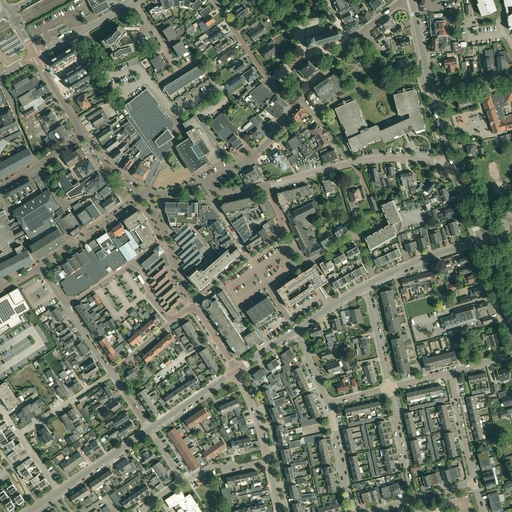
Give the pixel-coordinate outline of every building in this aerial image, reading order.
[(106,0),(87,0),(96,15),(110,7),(106,0)] [(163,6),(159,8),(161,11),(163,14),(166,12),(165,10),(171,8),(169,3),(167,0),(163,0),(161,1),(163,6)] [(169,3),(171,8),(171,9),(174,9),(173,6),(180,6),(179,1),(179,0),(172,0),(173,1),(169,3)] [(189,7),(188,9),(190,10),(192,8),(197,11),(200,7),(203,3),(202,3),(197,0),(194,4),(190,2),(189,7)] [(243,5),(234,12),(239,19),(248,13),(245,7),(255,1),(254,0),(246,0),(242,3),(243,5)] [(332,0),(336,7),(336,8),(336,7),(337,10),(337,11),(338,11),(339,13),(340,13),(341,16),(344,22),(349,33),(350,33),(353,32),(352,32),(359,29),(357,24),(359,23),(356,17),(352,19),(351,17),(351,16),(349,13),(349,12),(348,9),(349,8),(345,0),(332,0)] [(352,0),(347,0),(353,9),(358,17),(359,16),(365,24),(372,19),(363,7),(360,9),(357,6),(352,0)] [(368,0),(370,2),(369,3),(376,11),(385,4),(382,0),(368,0)] [(477,0),(478,0),(479,3),(477,4),(480,11),(482,10),(484,15),(482,16),(493,12),(492,10),(496,9),(492,0),(477,0)] [(158,6),(149,11),(153,16),(161,11),(159,8),(158,6)] [(197,11),(196,12),(198,14),(199,16),(201,15),(203,18),(212,12),(212,11),(211,12),(208,7),(204,10),(200,7),(197,11)] [(199,24),(199,25),(202,28),(207,24),(208,26),(214,21),(211,16),(207,19),(206,19),(204,20),(204,21),(199,24)] [(389,16),(378,24),(383,32),(390,27),(391,28),(396,25),(389,16)] [(443,18),(432,19),(433,22),(435,22),(435,27),(436,32),(436,36),(437,36),(438,36),(438,37),(439,42),(447,41),(447,36),(446,31),(451,31),(450,21),(449,18),(448,18),(448,17),(443,17),(443,18)] [(255,29),(249,33),(254,41),(267,31),(262,24),(258,27),(257,26),(259,24),(255,19),(249,23),(253,28),(254,28),(255,29)] [(167,28),(162,31),(165,36),(174,31),(172,28),(174,27),(171,22),(170,22),(170,23),(166,25),(167,28)] [(314,37),(305,39),(308,48),(317,46),(317,47),(318,47),(318,46),(323,44),(323,46),(324,45),(323,44),(328,43),(329,44),(330,44),(329,42),(332,41),(333,43),(334,42),(333,41),(336,40),(337,41),(338,41),(337,40),(340,39),(341,40),(341,39),(340,38),(342,35),(343,36),(343,35),(342,35),(341,32),(342,31),(342,30),(340,31),(338,30),(338,28),(337,28),(337,30),(334,30),(333,26),(333,25),(332,24),(332,25),(327,27),(326,26),(326,27),(327,28),(328,32),(326,33),(326,31),(325,32),(326,33),(321,35),(320,33),(319,33),(320,35),(315,36),(314,35),(313,35),(314,37)] [(400,25),(393,30),(396,35),(403,30),(400,25)] [(112,35),(102,41),(106,48),(111,46),(114,51),(111,55),(115,62),(125,56),(137,53),(134,43),(120,47),(120,46),(122,44),(120,41),(127,32),(120,26),(112,35)] [(188,29),(186,30),(188,34),(194,31),(195,30),(193,26),(188,29)] [(212,38),(210,40),(213,44),(219,40),(218,39),(218,38),(220,37),(224,34),(219,28),(210,35),(212,38)] [(174,31),(165,36),(169,42),(174,38),(176,41),(181,38),(178,33),(176,34),(174,31)] [(403,37),(396,38),(397,43),(398,43),(399,47),(410,45),(410,44),(410,43),(410,41),(409,41),(408,38),(403,38),(403,37)] [(432,39),(431,45),(432,45),(432,52),(442,52),(442,44),(447,44),(447,41),(439,42),(438,37),(432,38),(432,39)] [(177,44),(172,47),(175,52),(184,47),(181,42),(183,40),(181,38),(176,41),(177,44)] [(219,40),(213,44),(217,49),(220,47),(222,50),(231,45),(227,39),(221,43),(219,40)] [(266,48),(261,51),(266,58),(273,54),(273,53),(277,50),(272,44),(274,43),(271,39),(266,43),(268,46),(266,48)] [(73,47),(49,62),(50,63),(53,68),(53,69),(57,67),(59,65),(61,68),(75,59),(73,57),(76,55),(78,54),(77,53),(74,48),(73,47)] [(184,47),(175,52),(179,57),(184,54),(186,57),(191,53),(189,51),(188,48),(186,50),(184,47)] [(224,55),(219,58),(222,62),(224,61),(232,55),(233,57),(237,54),(234,49),(224,55)] [(486,59),(483,59),(484,70),(491,69),(490,62),(494,62),(492,50),(485,51),(486,59)] [(500,57),(497,57),(498,69),(505,68),(504,60),(510,60),(506,51),(499,52),(500,57)] [(153,55),(148,59),(149,62),(151,60),(155,65),(163,60),(160,55),(155,58),(153,55)] [(447,60),(444,60),(445,68),(447,68),(448,73),(454,72),(454,67),(457,66),(456,59),(455,59),(454,56),(447,57),(447,60)] [(301,68),(298,70),(308,81),(319,69),(311,59),(301,68)] [(156,68),(154,69),(156,72),(158,74),(163,71),(161,68),(166,65),(163,60),(155,65),(156,68)] [(233,63),(227,67),(231,72),(236,68),(238,72),(246,67),(246,66),(245,66),(244,64),(244,63),(243,63),(242,61),(235,65),(233,63)] [(476,61),(466,62),(466,66),(469,66),(470,72),(477,71),(476,61)] [(76,69),(65,75),(69,81),(67,82),(68,84),(70,83),(74,89),(76,88),(76,89),(83,85),(82,84),(92,78),(88,72),(87,72),(86,71),(87,70),(84,64),(78,67),(76,69)] [(201,65),(194,70),(199,78),(206,73),(201,65)] [(253,68),(243,75),(248,83),(258,76),(253,68)] [(194,70),(186,74),(191,82),(199,78),(194,70)] [(19,73),(7,82),(14,97),(19,93),(24,101),(23,103),(26,107),(28,106),(33,115),(42,109),(36,100),(34,101),(32,97),(34,96),(28,87),(27,88),(26,86),(28,85),(19,73)] [(186,74),(179,79),(184,87),(191,82),(186,74)] [(329,77),(314,88),(318,95),(319,95),(323,100),(327,98),(337,90),(343,86),(335,74),(329,78),(329,77)] [(239,76),(229,83),(233,88),(243,81),(239,76)] [(179,79),(172,83),(177,91),(184,87),(179,79)] [(100,80),(93,84),(96,88),(103,84),(100,80)] [(40,86),(36,88),(41,96),(42,95),(46,101),(53,97),(51,92),(50,93),(47,88),(48,87),(45,83),(40,86)] [(172,83),(164,88),(169,96),(177,91),(172,83)] [(250,89),(246,92),(266,108),(276,96),(262,83),(256,88),(255,86),(254,86),(250,89)] [(0,135),(8,141),(17,137),(19,136),(23,134),(15,118),(9,104),(7,101),(0,86),(0,135)] [(343,102),(334,106),(338,113),(337,113),(337,114),(337,115),(338,115),(339,115),(342,122),(341,122),(345,132),(346,132),(349,138),(348,139),(349,142),(347,143),(351,152),(358,149),(359,149),(360,149),(360,148),(367,145),(367,146),(377,141),(377,140),(381,138),(380,137),(382,136),(385,142),(389,140),(389,141),(399,136),(399,135),(403,134),(402,130),(410,128),(410,130),(415,129),(416,134),(425,131),(423,124),(424,124),(424,123),(424,122),(423,122),(421,115),(422,114),(419,104),(418,104),(417,97),(417,96),(417,95),(417,94),(416,94),(414,87),(405,89),(404,88),(403,88),(402,89),(403,90),(393,92),(395,100),(394,101),(395,101),(395,102),(396,102),(398,109),(397,109),(398,115),(399,115),(400,117),(378,126),(378,125),(376,125),(375,125),(368,128),(366,123),(367,123),(362,113),(361,113),(358,107),(358,106),(359,106),(359,105),(358,105),(358,104),(357,104),(354,97),(345,101),(344,100),(343,101),(343,102)] [(128,109),(122,113),(129,121),(131,124),(134,128),(136,131),(141,137),(143,140),(146,143),(147,145),(153,153),(160,162),(160,163),(161,163),(161,162),(160,160),(164,156),(165,155),(164,154),(168,150),(169,150),(168,149),(172,145),(172,144),(170,140),(174,138),(170,132),(171,132),(173,124),(154,100),(155,99),(147,89),(127,105),(125,106),(125,105),(126,106),(128,109)] [(490,96),(482,99),(486,113),(487,113),(493,133),(507,129),(507,130),(511,128),(511,116),(505,119),(502,107),(509,105),(508,102),(511,100),(511,90),(503,94),(502,94),(502,92),(492,95),(493,96),(490,96)] [(77,100),(80,105),(87,100),(86,97),(88,95),(87,93),(84,95),(83,94),(79,97),(80,98),(77,100)] [(276,96),(266,108),(277,119),(289,106),(277,95),(276,96)] [(467,97),(458,99),(459,107),(469,105),(468,102),(467,97)] [(87,100),(80,105),(82,109),(83,108),(83,109),(86,107),(86,108),(91,106),(90,105),(93,103),(92,101),(89,102),(87,100)] [(300,105),(296,110),(303,117),(308,112),(304,109),(300,105)] [(102,108),(87,118),(90,122),(92,121),(95,126),(97,129),(107,123),(109,121),(110,120),(102,108)] [(293,113),(291,118),(295,122),(301,128),(304,127),(299,121),(303,117),(296,110),(293,113)] [(51,111),(44,115),(49,124),(50,125),(56,122),(55,120),(56,119),(56,118),(55,116),(54,116),(53,114),(53,113),(52,111),(51,111)] [(223,113),(209,124),(217,133),(224,141),(227,145),(227,148),(230,148),(229,153),(237,153),(237,150),(241,147),(243,148),(244,145),(232,131),(236,128),(223,113)] [(190,138),(178,146),(182,155),(183,154),(187,160),(186,160),(186,161),(186,162),(187,163),(188,163),(189,163),(190,164),(188,165),(189,166),(190,167),(190,168),(191,168),(191,169),(192,170),(193,171),(208,162),(211,166),(218,163),(219,163),(220,163),(221,163),(221,162),(222,162),(223,162),(223,161),(224,161),(225,160),(196,115),(183,123),(188,131),(187,132),(190,138)] [(253,124),(246,130),(249,133),(248,134),(252,138),(255,141),(256,140),(257,141),(258,140),(258,139),(259,138),(262,135),(260,131),(256,127),(260,124),(254,117),(250,120),(253,124)] [(104,131),(98,136),(104,144),(116,135),(120,132),(131,124),(129,121),(117,129),(117,130),(114,132),(112,129),(111,127),(108,129),(108,128),(104,130),(104,131)] [(307,129),(301,134),(304,137),(309,133),(311,132),(314,136),(322,129),(317,123),(309,130),(308,131),(307,129)] [(49,133),(49,136),(54,144),(68,135),(68,134),(63,125),(63,126),(62,125),(61,124),(54,128),(56,129),(52,131),(53,131),(49,133)] [(116,135),(104,144),(109,151),(119,143),(123,139),(122,138),(129,133),(131,136),(136,132),(136,131),(134,128),(131,124),(120,132),(116,135)] [(314,136),(312,138),(313,139),(316,137),(318,141),(327,137),(328,137),(322,129),(314,136)] [(297,131),(284,140),(291,151),(295,148),(307,141),(297,131)] [(131,136),(130,137),(133,140),(139,135),(136,132),(131,136)] [(511,136),(511,133),(500,137),(503,148),(511,145),(511,136)] [(0,177),(2,177),(1,176),(4,174),(5,175),(9,173),(8,172),(12,170),(12,171),(13,171),(12,170),(15,168),(16,169),(20,167),(19,166),(22,165),(23,166),(27,164),(26,162),(30,161),(30,162),(34,160),(29,150),(0,165),(0,150),(6,141),(0,136),(0,177)] [(47,137),(43,140),(48,148),(52,145),(47,137)] [(123,147),(112,156),(119,164),(143,140),(141,137),(130,149),(126,144),(123,147)] [(327,137),(318,141),(320,146),(318,147),(319,149),(325,146),(330,144),(327,137)] [(143,140),(119,164),(121,166),(126,171),(132,163),(133,164),(135,162),(142,153),(146,158),(153,153),(147,145),(146,143),(143,140)] [(307,141),(295,148),(303,160),(308,156),(310,160),(318,156),(316,153),(315,152),(311,146),(307,141)] [(474,144),(466,146),(467,151),(466,151),(467,154),(468,154),(476,152),(475,150),(477,149),(476,145),(474,146),(474,144)] [(80,148),(64,159),(70,167),(86,156),(80,148)] [(321,154),(321,155),(326,164),(327,164),(331,162),(330,161),(334,159),(335,160),(339,159),(339,157),(335,149),(334,149),(328,152),(321,154)] [(280,151),(270,157),(276,165),(280,163),(280,164),(280,166),(282,169),(285,170),(286,168),(287,166),(285,163),(282,162),(282,161),(286,159),(280,151)] [(132,175),(131,175),(133,176),(132,177),(134,178),(135,179),(137,180),(138,181),(140,182),(141,183),(143,180),(144,181),(144,180),(145,181),(145,183),(146,183),(149,183),(160,162),(153,153),(146,158),(145,159),(145,160),(135,165),(134,169),(135,169),(133,173),(132,175)] [(294,155),(288,158),(293,165),(298,161),(294,155)] [(81,167),(76,171),(78,175),(93,165),(90,160),(81,166),(81,167)] [(93,165),(78,175),(81,179),(87,175),(96,169),(93,165)] [(257,165),(241,175),(247,185),(263,176),(257,165)] [(387,167),(385,168),(385,171),(386,172),(388,172),(388,175),(389,178),(395,178),(395,174),(394,166),(387,167)] [(370,174),(369,174),(369,175),(370,177),(370,178),(371,178),(372,181),(373,185),(376,184),(376,185),(382,184),(383,186),(386,185),(383,178),(380,180),(379,180),(377,169),(377,168),(376,168),(370,169),(370,170),(371,174),(370,174)] [(79,184),(66,193),(70,198),(82,193),(83,192),(82,191),(84,189),(87,193),(103,178),(99,174),(97,172),(80,184),(79,184)] [(28,178),(22,181),(26,188),(28,186),(30,189),(31,188),(33,192),(35,191),(28,178)] [(103,178),(87,193),(89,195),(91,193),(92,194),(93,193),(95,191),(99,188),(100,189),(106,183),(107,183),(103,178)] [(324,185),(321,186),(322,190),(325,189),(326,193),(329,192),(331,196),(335,195),(334,193),(337,192),(335,185),(331,186),(329,179),(323,181),(324,185)] [(22,181),(16,184),(20,191),(22,189),(24,192),(25,191),(27,195),(29,194),(26,188),(22,181)] [(425,186),(423,189),(429,193),(436,185),(432,182),(430,185),(428,184),(428,183),(425,186)] [(99,188),(95,191),(97,194),(95,195),(101,200),(103,199),(104,199),(113,191),(113,190),(108,185),(107,184),(106,183),(100,189),(99,188)] [(418,188),(417,190),(419,191),(420,190),(421,191),(423,188),(423,189),(425,186),(422,183),(420,186),(421,186),(419,189),(418,188)] [(16,184),(10,187),(14,194),(17,193),(18,195),(19,194),(22,199),(24,198),(20,191),(16,184)] [(303,187),(307,195),(312,194),(313,195),(316,193),(313,187),(310,189),(308,185),(303,187)] [(298,188),(302,197),(307,195),(303,187),(303,186),(298,188)] [(10,187),(4,191),(8,197),(11,196),(12,198),(13,198),(16,202),(18,201),(14,194),(10,187)] [(293,190),(297,198),(299,201),(303,199),(302,197),(298,188),(298,187),(293,190)] [(359,189),(348,192),(351,202),(362,199),(363,198),(363,199),(367,198),(363,187),(360,188),(361,191),(359,191),(359,189)] [(439,189),(436,190),(437,194),(438,197),(441,196),(448,193),(446,188),(440,190),(439,189)] [(39,195),(13,211),(16,216),(17,218),(18,218),(18,220),(19,221),(20,222),(21,224),(21,225),(23,229),(24,229),(26,232),(27,234),(30,238),(56,222),(50,213),(51,213),(60,207),(59,206),(49,189),(46,191),(43,193),(42,193),(41,194),(40,194),(39,195)] [(288,191),(292,199),(297,198),(293,190),(293,189),(288,191)] [(283,192),(287,201),(292,199),(288,191),(288,190),(283,192)] [(283,191),(277,194),(279,202),(284,213),(287,211),(284,206),(289,204),(287,201),(283,192),(283,191)] [(441,197),(438,198),(440,202),(440,201),(443,201),(450,199),(448,193),(441,196),(441,197)] [(98,199),(93,203),(102,215),(118,204),(117,204),(121,201),(116,195),(115,194),(110,197),(110,196),(104,200),(103,199),(100,202),(98,199)] [(88,199),(82,203),(94,220),(102,215),(93,203),(98,199),(95,196),(91,198),(90,198),(88,199)] [(222,206),(220,206),(234,226),(244,241),(252,236),(244,216),(248,214),(248,212),(254,210),(259,220),(266,217),(266,219),(267,220),(276,216),(276,215),(275,214),(275,213),(275,212),(274,211),(274,210),(274,209),(273,209),(273,208),(273,207),(272,207),(272,206),(272,205),(271,205),(271,204),(270,203),(270,202),(269,202),(269,201),(268,200),(269,198),(266,197),(266,198),(266,199),(265,199),(265,200),(264,201),(263,201),(263,202),(262,202),(261,202),(260,202),(259,202),(258,202),(257,202),(256,201),(255,201),(255,200),(254,200),(254,199),(254,198),(253,198),(250,198),(250,197),(245,199),(245,198),(241,200),(240,199),(236,201),(235,200),(231,202),(230,201),(226,203),(226,202),(223,203),(223,204),(223,205),(222,205),(222,206)] [(198,204),(198,223),(200,223),(202,226),(205,225),(203,222),(203,219),(207,219),(207,216),(210,216),(210,211),(210,208),(210,206),(207,201),(205,202),(204,200),(198,200),(198,203),(198,204)] [(389,225),(365,239),(367,242),(370,250),(371,249),(372,250),(397,236),(396,235),(397,234),(397,233),(398,233),(399,232),(400,231),(400,230),(401,230),(401,229),(401,228),(402,227),(402,226),(402,225),(402,224),(402,223),(401,222),(401,221),(403,220),(401,216),(397,207),(396,205),(393,200),(381,205),(388,221),(388,222),(389,225)] [(79,202),(73,207),(78,214),(77,215),(85,226),(86,226),(94,220),(82,203),(79,202)] [(166,202),(165,212),(167,212),(168,217),(168,218),(168,219),(169,220),(169,221),(170,226),(173,229),(177,233),(186,225),(187,224),(190,224),(190,217),(198,217),(198,224),(198,223),(198,204),(198,203),(166,202)] [(295,213),(288,216),(291,223),(289,224),(296,236),(295,237),(297,240),(304,252),(305,252),(308,258),(322,251),(319,245),(318,245),(317,243),(312,245),(310,239),(315,236),(311,228),(313,227),(312,224),(311,224),(309,220),(311,218),(309,215),(316,212),(316,211),(318,210),(314,202),(312,203),(311,203),(294,211),(295,213)] [(376,202),(371,205),(373,212),(378,210),(379,210),(376,202)] [(58,216),(55,218),(55,219),(65,234),(68,232),(71,236),(72,235),(73,237),(81,231),(80,230),(81,229),(78,225),(79,224),(71,212),(67,215),(62,208),(56,212),(58,216)] [(445,214),(443,214),(444,218),(448,217),(449,217),(449,218),(452,217),(451,215),(454,214),(452,208),(444,211),(445,212),(445,214)] [(0,255),(19,246),(16,240),(15,237),(14,235),(11,231),(11,229),(10,227),(9,225),(11,224),(10,222),(9,221),(8,218),(6,214),(4,210),(0,212),(0,255)] [(137,211),(123,221),(124,222),(134,238),(135,238),(143,250),(158,241),(154,235),(153,235),(146,222),(148,221),(142,212),(141,212),(137,212),(137,211)] [(203,222),(205,225),(217,217),(213,211),(210,211),(210,216),(207,216),(207,219),(203,219),(203,222)] [(205,225),(198,230),(209,242),(226,231),(226,230),(217,217),(205,225)] [(274,218),(263,225),(264,227),(264,228),(270,236),(273,234),(273,232),(276,232),(277,231),(274,218)] [(124,222),(121,224),(125,230),(124,230),(131,240),(134,238),(124,222)] [(337,229),(334,231),(338,238),(349,230),(348,228),(347,222),(342,225),(343,227),(338,231),(337,229)] [(448,225),(446,225),(448,230),(450,229),(458,227),(456,222),(448,224),(448,225)] [(38,234),(30,238),(34,244),(31,246),(32,248),(32,249),(34,251),(37,255),(39,253),(41,256),(44,254),(47,252),(50,250),(50,251),(51,250),(50,250),(53,248),(53,249),(54,248),(53,248),(56,246),(56,247),(57,247),(57,246),(59,245),(60,245),(60,244),(62,243),(63,243),(63,242),(65,241),(66,241),(63,236),(55,223),(38,234)] [(112,230),(110,231),(113,235),(115,234),(123,246),(119,248),(127,260),(128,261),(137,255),(128,242),(131,240),(124,230),(125,230),(121,224),(120,223),(112,229),(112,230)] [(177,233),(174,236),(185,248),(179,253),(186,262),(183,265),(190,273),(206,259),(199,251),(204,246),(186,225),(177,233)] [(421,238),(418,239),(420,246),(419,246),(420,249),(422,248),(427,246),(425,241),(429,240),(427,231),(425,227),(420,229),(421,233),(421,238)] [(448,230),(446,231),(447,232),(448,236),(451,235),(452,235),(459,233),(458,227),(450,229),(448,230)] [(260,230),(253,235),(259,243),(266,239),(270,236),(264,228),(260,230)] [(434,233),(430,234),(431,239),(432,242),(433,244),(439,242),(438,236),(441,235),(439,229),(433,231),(434,233)] [(110,231),(108,233),(110,235),(119,248),(123,246),(115,234),(113,235),(110,231)] [(226,231),(209,242),(216,252),(220,249),(224,247),(226,245),(233,240),(226,231)] [(65,280),(61,283),(64,288),(63,288),(67,295),(68,294),(73,295),(73,296),(75,295),(76,294),(76,295),(81,292),(90,286),(91,285),(99,280),(106,275),(108,274),(110,272),(113,271),(126,262),(122,256),(119,252),(118,253),(117,250),(118,250),(107,233),(96,239),(96,241),(89,245),(89,246),(88,247),(84,250),(83,248),(67,259),(68,260),(62,264),(65,270),(68,275),(69,275),(66,277),(65,278),(65,279),(65,280)] [(323,238),(319,240),(324,247),(335,239),(331,233),(328,235),(329,236),(324,240),(323,238)] [(400,235),(398,238),(399,243),(405,241),(405,242),(408,253),(415,251),(415,248),(413,242),(408,243),(408,241),(409,241),(406,233),(400,235)] [(244,241),(244,242),(246,246),(249,249),(252,247),(259,243),(253,235),(252,236),(244,241)] [(212,255),(187,276),(197,287),(199,290),(199,289),(200,289),(201,289),(202,289),(203,290),(210,284),(210,283),(211,282),(213,280),(220,274),(222,272),(224,270),(242,254),(233,240),(221,249),(221,250),(216,253),(219,259),(217,261),(215,262),(212,255)] [(390,252),(391,255),(393,259),(397,257),(398,258),(402,256),(396,243),(392,245),(394,250),(390,252)] [(355,244),(350,247),(355,255),(360,252),(355,244)] [(19,246),(0,255),(0,277),(30,262),(33,260),(32,259),(28,251),(27,252),(25,248),(23,249),(21,245),(19,246)] [(151,255),(143,263),(144,265),(143,266),(146,270),(145,272),(152,279),(152,280),(164,270),(165,269),(168,266),(163,253),(165,251),(159,245),(153,250),(155,252),(151,255)] [(350,247),(346,249),(350,257),(355,255),(350,247)] [(382,256),(385,262),(389,260),(390,262),(394,260),(393,259),(391,255),(390,252),(388,247),(384,249),(386,254),(382,256)] [(342,251),(337,254),(342,262),(347,259),(342,251)] [(378,258),(374,260),(377,266),(381,264),(382,265),(386,263),(385,262),(382,256),(380,251),(376,253),(378,258)] [(337,254),(333,257),(337,265),(342,262),(337,254)] [(459,259),(454,260),(455,264),(460,263),(461,265),(468,262),(469,262),(468,260),(467,257),(459,259)] [(329,258),(324,261),(329,269),(334,266),(329,258)] [(356,270),(355,270),(359,276),(363,274),(363,275),(367,272),(360,260),(359,261),(357,263),(359,268),(356,270)] [(324,261),(320,264),(325,274),(330,272),(329,269),(324,261)] [(304,272),(277,290),(285,302),(286,303),(285,303),(288,308),(318,287),(319,288),(323,285),(323,284),(328,281),(316,263),(313,265),(310,267),(311,267),(304,272)] [(59,266),(51,271),(58,281),(65,276),(68,275),(65,270),(62,264),(59,266)] [(348,274),(351,280),(355,278),(356,279),(359,277),(359,276),(355,270),(356,270),(353,265),(349,267),(351,272),(348,274)] [(465,267),(456,269),(457,272),(460,271),(461,275),(464,274),(471,272),(471,271),(472,271),(472,270),(471,269),(470,266),(465,267)] [(340,278),(343,284),(344,284),(347,282),(348,283),(352,281),(351,280),(348,274),(345,269),(342,271),(341,271),(344,276),(340,278)] [(152,279),(149,282),(153,286),(167,274),(164,270),(152,280),(152,279)] [(435,271),(429,272),(431,282),(434,281),(435,286),(442,284),(441,278),(437,279),(435,271)] [(429,272),(423,274),(426,284),(427,288),(430,287),(428,283),(431,282),(429,272)] [(336,280),(332,283),(336,289),(340,287),(340,288),(344,285),(344,284),(343,284),(340,278),(337,273),(336,274),(335,275),(334,275),(336,280)] [(470,275),(468,276),(470,283),(472,282),(480,280),(477,273),(470,275)] [(167,274),(153,286),(156,290),(167,281),(165,279),(169,276),(167,274)] [(423,274),(418,275),(420,285),(423,284),(424,289),(427,288),(426,284),(423,274)] [(418,275),(412,277),(415,287),(416,291),(419,290),(417,286),(420,285),(418,275)] [(412,277),(407,278),(409,288),(412,287),(413,292),(416,291),(415,287),(412,277)] [(403,288),(400,289),(402,295),(408,293),(406,289),(409,288),(407,278),(401,280),(403,288)] [(156,290),(153,292),(160,300),(165,295),(166,296),(174,289),(174,288),(167,281),(156,290)] [(472,294),(471,294),(472,300),(478,299),(476,295),(483,293),(481,286),(473,289),(471,289),(472,294)] [(18,288),(0,298),(0,329),(11,323),(14,327),(11,329),(23,322),(19,316),(31,309),(18,288)] [(160,300),(158,302),(165,310),(169,314),(180,304),(179,302),(182,299),(174,289),(166,296),(165,295),(160,300)] [(203,304),(237,356),(261,340),(254,330),(251,332),(223,290),(222,291),(220,289),(210,299),(210,300),(207,299),(203,301),(203,304)] [(392,289),(380,292),(390,333),(393,333),(393,335),(399,333),(400,335),(393,337),(394,339),(391,339),(399,374),(410,371),(405,351),(405,350),(405,349),(403,339),(408,338),(407,333),(402,335),(392,289)] [(469,295),(460,298),(461,303),(470,301),(469,295)] [(255,304),(246,310),(258,328),(266,322),(275,316),(278,314),(279,314),(279,313),(279,312),(268,296),(259,302),(258,301),(255,304)] [(81,302),(75,307),(79,312),(89,305),(88,303),(85,304),(83,305),(81,302)] [(478,311),(462,315),(463,318),(486,312),(485,310),(488,309),(486,302),(476,305),(478,311)] [(453,318),(441,322),(444,329),(464,323),(463,320),(463,318),(462,315),(478,311),(476,305),(475,303),(454,310),(455,313),(452,314),(453,318)] [(89,305),(79,312),(82,317),(88,313),(87,310),(91,307),(89,305)] [(50,309),(42,314),(44,317),(46,315),(47,317),(49,317),(50,316),(52,318),(61,313),(59,310),(58,310),(57,308),(51,312),(50,309)] [(344,311),(341,311),(342,318),(345,317),(352,315),(353,324),(362,322),(360,309),(351,310),(350,311),(349,310),(344,311)] [(88,313),(82,317),(86,322),(94,316),(96,315),(94,312),(90,315),(88,313)] [(146,312),(145,313),(156,326),(160,322),(158,319),(161,316),(157,312),(154,315),(155,316),(153,318),(151,316),(151,317),(146,312)] [(486,312),(463,318),(463,320),(464,323),(466,323),(470,322),(477,320),(479,327),(492,323),(490,315),(487,316),(486,312)] [(51,322),(50,326),(53,329),(60,324),(58,322),(63,318),(62,316),(63,315),(61,313),(52,318),(53,320),(51,322)] [(145,313),(143,314),(148,319),(147,320),(148,322),(146,324),(151,330),(156,326),(145,313)] [(94,316),(86,322),(89,327),(95,323),(94,320),(95,319),(94,316)] [(339,318),(331,320),(333,330),(341,328),(340,325),(340,324),(339,318)] [(182,325),(181,326),(182,328),(183,327),(186,331),(192,327),(189,321),(182,325)] [(139,322),(138,324),(146,334),(151,330),(146,324),(144,326),(143,324),(142,325),(139,322)] [(89,327),(92,332),(99,328),(95,323),(89,327)] [(60,325),(54,329),(56,332),(58,330),(61,335),(70,329),(66,324),(61,328),(60,325)] [(138,324),(136,325),(138,328),(139,330),(137,332),(142,338),(146,334),(138,324)] [(99,328),(92,332),(96,337),(102,333),(102,332),(104,331),(102,328),(104,326),(103,325),(100,327),(99,328)] [(320,325),(309,329),(312,338),(323,333),(320,325)] [(192,327),(186,331),(189,336),(196,332),(192,327)] [(63,337),(61,339),(63,341),(73,334),(70,329),(61,335),(63,337)] [(272,331),(267,335),(272,340),(276,336),(272,331)] [(137,332),(132,336),(137,342),(142,338),(137,332)] [(196,332),(189,336),(192,341),(199,337),(196,332)] [(487,332),(481,334),(483,341),(486,340),(488,347),(499,344),(496,333),(488,335),(487,332)] [(105,337),(99,341),(103,347),(109,343),(109,342),(111,341),(115,338),(116,338),(114,335),(113,336),(111,333),(105,337)] [(170,333),(165,337),(174,347),(176,345),(175,344),(172,341),(175,339),(170,333)] [(73,334),(63,341),(66,346),(66,345),(68,348),(74,344),(72,342),(76,339),(73,334)] [(132,336),(128,340),(133,346),(137,342),(132,336)] [(165,337),(161,341),(166,347),(169,344),(172,348),(174,347),(165,337)] [(199,337),(192,341),(196,347),(202,343),(199,337)] [(364,337),(353,340),(354,343),(359,342),(360,348),(358,348),(359,355),(369,353),(366,340),(365,341),(364,337)] [(109,343),(103,347),(106,352),(112,348),(111,345),(113,343),(112,341),(111,341),(109,342),(109,343)] [(161,341),(156,345),(165,355),(166,353),(163,349),(166,347),(161,341)] [(74,344),(68,348),(69,349),(70,350),(71,352),(73,352),(75,351),(76,353),(84,347),(82,344),(81,345),(80,343),(75,346),(74,344)] [(156,345),(152,349),(156,354),(159,353),(162,357),(165,355),(156,345)] [(112,348),(106,352),(110,357),(116,353),(120,349),(118,346),(114,349),(112,348)] [(76,356),(75,358),(76,359),(78,362),(84,359),(82,356),(87,353),(86,351),(87,350),(84,347),(76,353),(77,355),(76,356)] [(116,353),(110,357),(111,358),(110,359),(112,361),(113,361),(119,357),(117,355),(119,354),(119,353),(124,349),(123,348),(120,349),(116,353)] [(206,348),(199,352),(203,358),(209,353),(206,348)] [(152,349),(147,353),(152,358),(153,360),(155,363),(157,365),(158,364),(153,357),(156,354),(152,349)] [(290,349),(286,352),(290,358),(292,361),(294,360),(294,358),(296,357),(294,355),(290,349)] [(330,350),(321,353),(323,360),(333,357),(330,350)] [(440,350),(437,350),(441,364),(446,363),(444,354),(441,355),(440,350)] [(282,357),(281,358),(285,365),(284,365),(288,371),(291,369),(288,363),(292,361),(290,358),(286,352),(281,355),(282,357)] [(147,353),(142,357),(147,363),(150,360),(152,358),(147,353)] [(209,353),(203,358),(206,363),(213,359),(209,353)] [(429,354),(427,354),(428,358),(431,367),(436,366),(433,357),(430,357),(429,354)] [(422,355),(419,356),(421,364),(424,363),(425,369),(431,367),(428,358),(423,359),(422,355)] [(346,357),(340,360),(347,374),(352,372),(351,367),(346,357)] [(276,358),(271,361),(275,367),(280,364),(282,363),(279,359),(277,361),(276,358)] [(93,359),(84,365),(87,370),(95,364),(96,364),(93,359)] [(213,359),(206,363),(210,368),(216,364),(213,359)] [(68,360),(64,363),(70,371),(73,368),(68,360)] [(271,361),(267,365),(268,367),(267,368),(269,371),(271,370),(271,371),(275,367),(271,361)] [(337,362),(327,365),(330,374),(340,370),(337,362)] [(367,366),(363,366),(365,372),(366,376),(367,379),(365,380),(366,384),(368,383),(376,382),(373,370),(372,370),(371,365),(370,363),(366,364),(367,366)] [(87,370),(83,372),(85,375),(87,373),(89,376),(99,369),(95,364),(87,370)] [(210,368),(207,370),(211,375),(213,374),(220,369),(216,364),(210,368)] [(132,369),(124,374),(128,380),(132,377),(133,378),(136,376),(135,373),(138,371),(135,367),(132,369)] [(300,367),(293,370),(295,376),(302,373),(300,367)] [(190,368),(185,372),(188,376),(191,374),(193,377),(194,378),(190,380),(195,386),(200,383),(196,376),(190,368)] [(262,368),(257,371),(261,377),(267,373),(264,369),(263,370),(262,368)] [(498,373),(494,374),(496,380),(500,379),(500,380),(510,377),(509,375),(510,375),(508,368),(504,369),(498,371),(497,371),(498,373)] [(51,369),(46,372),(49,378),(51,376),(55,374),(51,369)] [(143,373),(149,379),(153,376),(148,369),(146,370),(143,373)] [(65,370),(59,374),(59,376),(62,380),(68,376),(67,375),(65,370)] [(257,371),(252,374),(257,380),(261,377),(257,371)] [(50,385),(38,372),(33,376),(45,389),(50,385)] [(71,372),(67,375),(68,376),(69,376),(72,381),(77,387),(80,385),(73,373),(72,374),(71,372)] [(295,376),(293,376),(295,379),(296,378),(298,381),(305,378),(302,373),(295,376)] [(69,378),(66,380),(68,384),(72,390),(77,387),(72,381),(72,382),(69,378)] [(305,378),(298,381),(300,387),(307,383),(305,378)] [(341,384),(337,385),(339,392),(349,389),(347,382),(346,382),(345,378),(340,380),(341,384)] [(190,380),(185,384),(189,390),(195,386),(190,380)] [(2,387),(0,388),(0,396),(2,399),(3,399),(4,401),(6,404),(9,409),(12,408),(20,403),(23,401),(20,396),(17,398),(15,396),(10,389),(5,382),(1,385),(2,387)] [(56,383),(53,385),(61,397),(65,394),(58,383),(56,384),(56,383)] [(279,395),(285,393),(281,383),(275,385),(279,395)] [(307,383),(300,387),(303,392),(310,389),(307,383)] [(185,384),(180,387),(184,393),(189,390),(185,384)] [(98,393),(94,396),(96,399),(104,394),(110,389),(107,386),(98,392),(98,393)] [(180,387),(175,391),(179,397),(184,393),(180,387)] [(173,392),(169,394),(174,401),(179,397),(175,391),(173,388),(171,390),(173,392)] [(267,390),(263,392),(265,398),(276,393),(275,391),(273,392),(272,388),(269,389),(267,390)] [(104,394),(96,399),(98,401),(101,401),(104,399),(105,400),(113,394),(110,389),(104,394)] [(144,390),(137,394),(141,399),(147,395),(144,390)] [(508,390),(498,394),(500,398),(502,398),(504,397),(506,405),(511,403),(511,394),(509,395),(508,390)] [(276,393),(265,398),(267,404),(270,403),(274,401),(273,398),(277,396),(276,393)] [(311,393),(304,396),(307,402),(314,399),(311,393)] [(169,394),(164,398),(168,404),(174,401),(169,394)] [(147,395),(141,399),(144,405),(151,400),(149,398),(147,395)] [(474,396),(466,397),(468,405),(477,403),(476,400),(475,400),(474,396)] [(30,404),(27,407),(31,413),(34,411),(37,415),(43,411),(41,408),(41,407),(40,407),(39,405),(43,402),(40,398),(36,402),(31,406),(30,404)] [(237,399),(231,401),(234,408),(238,417),(240,416),(236,407),(239,406),(240,406),(237,399)] [(314,399),(307,402),(309,407),(316,405),(314,399)] [(117,400),(110,405),(114,411),(121,406),(117,400)] [(151,400),(144,405),(148,410),(154,405),(152,402),(151,400)] [(231,401),(225,404),(228,411),(234,408),(231,401)] [(100,402),(93,407),(94,407),(96,411),(103,406),(100,402)] [(477,403),(468,405),(469,412),(477,410),(476,405),(477,405),(477,403)] [(224,404),(219,406),(222,414),(224,413),(228,411),(225,404),(224,404)] [(154,405),(148,410),(151,415),(158,411),(154,405)] [(316,405),(309,407),(311,413),(318,410),(316,405)] [(96,411),(99,417),(107,412),(103,406),(96,411)] [(272,408),(269,409),(271,415),(282,411),(279,406),(278,406),(276,406),(272,408)] [(24,410),(19,414),(22,419),(22,420),(22,421),(23,420),(25,423),(31,419),(28,415),(31,413),(27,407),(23,409),(24,410)] [(74,408),(66,413),(71,421),(77,418),(74,415),(77,413),(74,408)] [(204,408),(199,411),(208,423),(209,422),(210,422),(207,418),(209,416),(211,418),(212,416),(209,411),(207,412),(204,408)] [(318,410),(311,413),(313,418),(313,419),(315,418),(318,417),(320,416),(318,410)] [(477,410),(469,412),(471,419),(480,417),(479,414),(478,415),(477,410)] [(199,411),(195,414),(200,422),(202,421),(205,425),(208,423),(199,411)] [(282,411),(271,415),(273,421),(278,419),(280,418),(279,415),(283,414),(282,411)] [(125,412),(114,420),(117,425),(129,417),(125,412)] [(66,413),(61,417),(66,425),(70,431),(75,428),(71,421),(66,413)] [(195,414),(190,418),(198,430),(200,428),(197,424),(200,422),(195,414)] [(223,415),(220,417),(224,425),(225,428),(228,427),(224,417),(223,415)] [(480,417),(471,419),(473,426),(480,424),(479,419),(480,419),(480,417)] [(190,418),(185,421),(190,429),(193,427),(196,431),(198,430),(190,418)] [(79,421),(74,425),(80,434),(84,431),(81,427),(83,426),(79,421)] [(6,422),(0,426),(0,435),(3,434),(1,431),(8,426),(6,422)] [(123,427),(119,429),(123,435),(127,432),(126,431),(130,429),(131,430),(134,428),(133,427),(134,426),(131,422),(123,427)] [(480,424),(473,426),(474,433),(483,431),(482,429),(481,429),(480,424)] [(45,427),(39,431),(42,436),(40,437),(44,443),(47,441),(45,438),(50,434),(45,427)] [(219,430),(224,437),(228,435),(229,434),(223,427),(219,430)] [(116,428),(108,434),(110,437),(116,434),(119,432),(116,428)] [(175,428),(167,433),(170,438),(183,430),(181,428),(177,431),(175,428)] [(183,430),(170,438),(174,443),(181,438),(180,435),(184,432),(183,430)] [(288,430),(277,433),(278,438),(285,437),(285,434),(288,433),(288,430)] [(483,431),(474,433),(476,440),(483,438),(482,434),(483,433),(483,431)] [(73,434),(66,439),(70,445),(76,441),(76,440),(73,436),(73,434)] [(181,438),(174,443),(177,448),(189,440),(187,437),(183,440),(181,438)] [(300,440),(289,442),(290,446),(301,443),(300,443),(305,442),(304,437),(301,438),(301,439),(300,440)] [(6,438),(0,442),(0,445),(2,448),(6,445),(9,442),(6,438)] [(217,438),(215,439),(223,451),(228,448),(227,448),(224,442),(222,440),(220,442),(217,438)] [(215,439),(212,441),(215,445),(213,447),(218,455),(223,451),(215,439)] [(8,449),(4,451),(6,453),(13,448),(17,446),(16,445),(13,440),(9,442),(6,445),(8,449)] [(95,440),(89,445),(95,453),(101,449),(95,440)] [(189,440),(177,448),(180,452),(188,447),(186,445),(190,442),(189,440)] [(15,451),(8,456),(10,459),(23,450),(22,447),(23,446),(20,443),(16,445),(17,446),(13,448),(15,451)] [(207,444),(205,446),(213,458),(218,455),(213,447),(210,448),(207,444)] [(89,445),(83,449),(89,457),(95,453),(89,445)] [(205,446),(203,447),(206,451),(203,453),(208,461),(213,458),(205,446)] [(188,447),(180,452),(183,457),(195,449),(194,447),(189,450),(188,447)] [(482,452),(478,453),(480,461),(488,458),(489,458),(487,450),(487,448),(482,449),(481,449),(482,452)] [(195,449),(183,457),(186,462),(194,457),(192,454),(197,451),(195,449)] [(420,451),(413,453),(414,459),(421,457),(421,453),(423,452),(423,450),(420,451)] [(145,459),(142,461),(144,464),(147,462),(155,456),(152,452),(150,453),(148,451),(143,455),(144,457),(144,458),(145,459)] [(78,452),(73,456),(78,464),(84,460),(78,452)] [(289,455),(282,456),(284,463),(291,461),(293,460),(292,457),(296,456),(296,454),(292,454),(289,455)] [(73,456),(67,460),(73,468),(78,464),(73,456)] [(194,457),(186,462),(189,467),(201,459),(201,458),(200,456),(195,459),(194,457)] [(31,458),(17,467),(19,470),(18,470),(20,474),(28,469),(26,466),(33,461),(31,458)] [(488,458),(480,461),(482,467),(486,466),(487,469),(495,467),(494,463),(493,464),(490,465),(488,458)] [(127,459),(121,463),(127,470),(129,469),(131,472),(137,468),(132,461),(129,463),(127,459)] [(201,459),(189,467),(192,472),(200,466),(198,464),(203,461),(201,459)] [(67,460),(61,464),(67,472),(73,468),(67,460)] [(160,461),(153,465),(156,471),(163,467),(160,461)] [(121,463),(117,466),(117,467),(120,471),(117,473),(120,477),(126,473),(125,472),(127,470),(121,463)] [(452,465),(448,467),(449,469),(449,470),(451,478),(458,476),(457,473),(460,472),(459,466),(455,467),(456,468),(453,469),(453,468),(452,465)] [(284,469),(284,470),(284,472),(285,472),(286,472),(286,474),(293,473),(298,472),(298,470),(296,470),(295,466),(294,466),(292,467),(285,468),(285,469),(284,469)] [(163,467),(156,471),(160,476),(167,472),(163,467)] [(487,472),(484,473),(485,480),(497,477),(495,470),(496,470),(495,467),(487,469),(487,472)] [(28,469),(20,474),(23,478),(31,473),(28,469)] [(442,471),(439,472),(440,477),(443,476),(444,480),(451,478),(449,470),(449,469),(442,471)] [(111,470),(105,473),(110,480),(115,476),(111,470)] [(257,471),(251,472),(252,479),(253,479),(253,483),(261,482),(260,478),(259,478),(257,471)] [(167,472),(160,476),(163,482),(170,477),(167,472)] [(436,474),(429,476),(431,484),(438,482),(437,478),(440,477),(439,472),(436,473),(436,474)] [(31,473),(23,478),(27,483),(31,480),(34,478),(31,473)] [(105,473),(100,477),(104,483),(106,486),(109,490),(111,489),(106,482),(110,480),(105,473)] [(33,484),(29,487),(30,489),(38,484),(38,483),(41,481),(37,475),(34,478),(31,480),(33,484)] [(233,476),(227,478),(228,485),(228,486),(232,485),(233,487),(235,486),(233,476)] [(422,477),(419,478),(420,483),(424,482),(425,486),(431,484),(429,476),(422,478),(422,477)] [(100,477),(95,480),(99,487),(104,483),(100,477)] [(497,477),(485,480),(487,487),(491,486),(492,489),(497,488),(496,485),(498,484),(497,477)] [(40,486),(32,491),(35,494),(48,485),(46,483),(48,482),(45,478),(41,481),(38,483),(38,484),(40,486)] [(95,480),(89,484),(94,490),(99,487),(95,480)] [(379,481),(376,482),(378,487),(380,494),(382,494),(384,497),(390,495),(388,487),(381,489),(381,488),(379,481)] [(12,483),(7,487),(7,488),(9,490),(12,495),(14,493),(14,492),(17,490),(12,483)] [(395,485),(388,487),(390,495),(400,493),(398,483),(395,484),(395,485)] [(147,485),(142,489),(146,495),(151,491),(147,485)] [(86,486),(81,490),(85,496),(91,493),(86,486)] [(375,490),(368,492),(371,501),(378,499),(377,495),(380,494),(378,487),(374,487),(375,490)] [(3,489),(0,491),(0,496),(2,500),(6,498),(7,499),(9,497),(6,493),(4,490),(3,489)] [(142,489),(137,492),(141,498),(146,495),(142,489)] [(81,490),(76,493),(80,500),(85,496),(81,490)] [(301,490),(290,492),(291,498),(294,498),(301,496),(302,499),(309,498),(313,497),(315,496),(314,494),(302,494),(301,490)] [(361,491),(358,492),(360,500),(363,499),(364,503),(371,501),(368,492),(368,493),(362,495),(361,491)] [(137,492),(132,496),(136,501),(141,498),(137,492)] [(494,496),(490,497),(492,504),(500,502),(501,502),(499,495),(498,492),(493,493),(494,496)] [(76,493),(70,497),(75,503),(80,500),(76,493)] [(175,493),(165,500),(171,508),(178,503),(181,507),(177,510),(178,511),(201,511),(190,494),(185,497),(182,493),(178,497),(175,493)] [(16,496),(14,497),(17,501),(19,504),(19,505),(25,501),(20,494),(17,497),(16,496)] [(132,496),(127,499),(131,505),(136,501),(132,496)] [(9,502),(6,504),(10,511),(16,507),(15,506),(13,504),(10,499),(8,501),(9,502)] [(127,499),(122,502),(123,504),(125,506),(126,508),(131,505),(127,499)] [(334,504),(332,505),(334,511),(335,511),(341,510),(339,503),(338,499),(333,500),(334,504)] [(257,502),(251,504),(253,511),(256,511),(259,511),(258,504),(257,502)] [(295,503),(293,504),(294,510),(301,509),(306,508),(306,504),(302,505),(301,502),(295,503)] [(500,502),(492,504),(493,511),(497,510),(497,511),(501,511),(505,511),(502,511),(500,502)] [(329,505),(325,507),(326,511),(334,511),(332,505),(332,503),(329,504),(329,505)]
